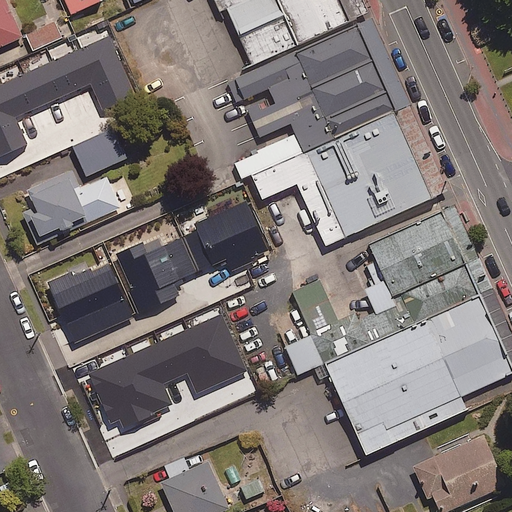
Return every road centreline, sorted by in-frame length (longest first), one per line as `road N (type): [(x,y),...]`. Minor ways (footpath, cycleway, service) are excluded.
road 1 (primary): [(403,0),(494,205)]
road 2 (residential): [(82,511),(0,328)]
